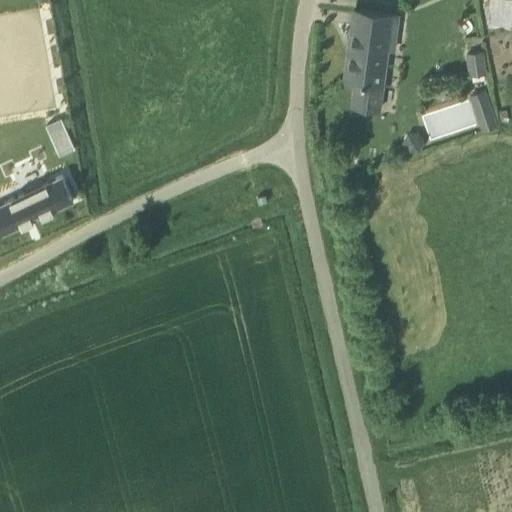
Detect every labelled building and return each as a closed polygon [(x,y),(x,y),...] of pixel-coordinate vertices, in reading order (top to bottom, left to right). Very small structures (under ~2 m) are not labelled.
[(398,16),(356,10),(354,10),(345,81),(357,83),(354,105),(379,109),(389,35),(395,36),(398,16)] [(484,50),(467,53),(470,75),(472,74),(484,73),(487,72),(484,50)] [(481,131),(497,126),(484,90),(469,95),(481,131)] [(0,170),(22,168),(18,136),(0,138),(0,170)] [(0,234),(70,202),(59,178),(0,204),(0,234)]
